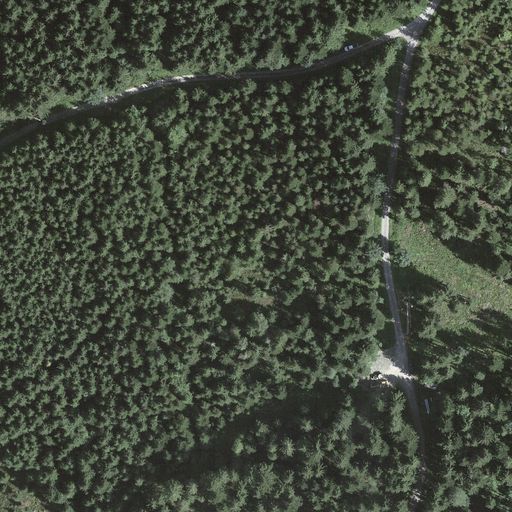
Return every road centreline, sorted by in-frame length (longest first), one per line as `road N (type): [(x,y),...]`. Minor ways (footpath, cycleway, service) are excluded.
road 1 (unclassified): [(411,511),(421,453),(387,209),(405,79),(418,30),(437,0)]
road 2 (track): [(0,145),(49,118),(140,88),(311,67),(418,30)]
road 3 (track): [(95,511),(264,413),(408,374)]
